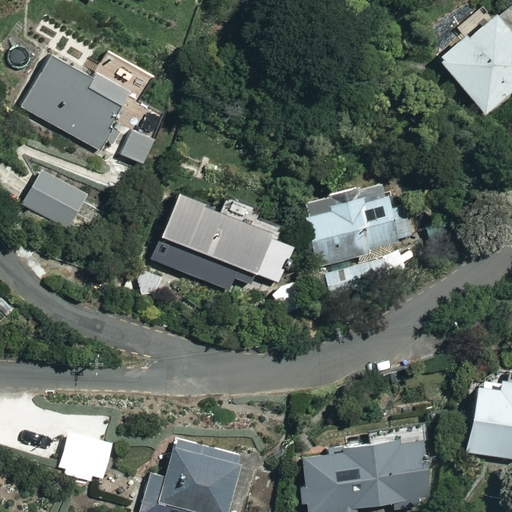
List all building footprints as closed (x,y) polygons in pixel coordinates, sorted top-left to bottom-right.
[(511,0),(506,0),(490,15),(483,6),(429,53),(483,115),(511,89),(511,0)] [(17,105),(98,147),(100,142),(107,146),(119,125),(112,121),(127,92),(46,49),(17,105)] [(151,137),(129,127),(118,152),(141,161),(151,137)] [(82,187),(37,167),(20,205),(65,225),(82,187)] [(396,243),(374,174),(343,183),(346,190),(293,207),(313,270),(396,243)] [(186,204),(169,247),(208,263),(205,270),(229,280),(252,222),(220,209),(216,216),(186,204)] [(511,375),(487,372),(486,381),(463,378),(455,449),(511,455),(511,375)] [(388,499),(389,509),(409,506),(408,497),(424,495),(415,422),(316,433),(317,448),(290,451),(297,511),(303,511),(330,509),(330,511),(350,511),(349,504),(388,499)] [(222,511),(237,453),(167,436),(158,473),(149,471),(138,511),(222,511)]
